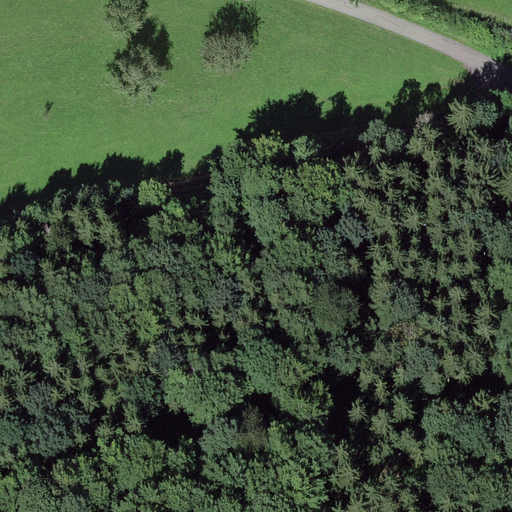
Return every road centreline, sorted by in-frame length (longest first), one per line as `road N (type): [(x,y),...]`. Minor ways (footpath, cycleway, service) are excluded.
road 1 (track): [(511,74),(466,114),(0,230)]
road 2 (track): [(0,499),(277,419),(511,393)]
road 3 (track): [(327,0),(511,73)]
